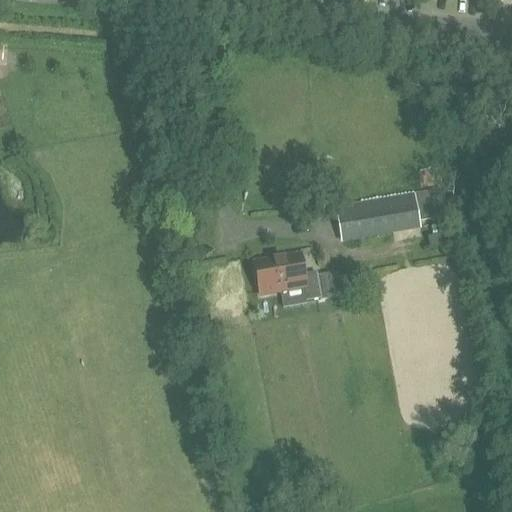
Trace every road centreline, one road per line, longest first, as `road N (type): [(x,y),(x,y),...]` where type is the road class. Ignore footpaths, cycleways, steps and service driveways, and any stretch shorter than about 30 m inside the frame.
road 1 (residential): [(511,36),(276,18)]
road 2 (residential): [(276,18),(82,0)]
